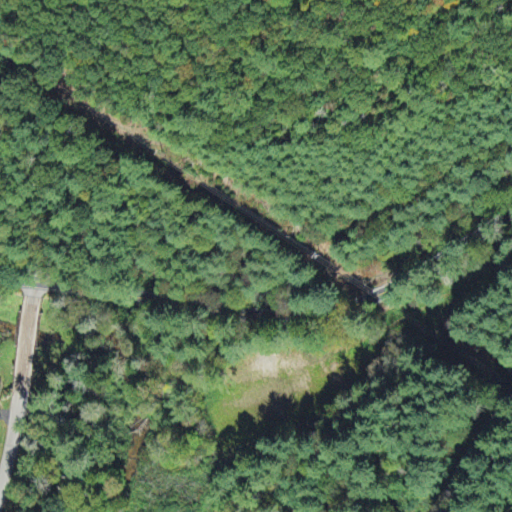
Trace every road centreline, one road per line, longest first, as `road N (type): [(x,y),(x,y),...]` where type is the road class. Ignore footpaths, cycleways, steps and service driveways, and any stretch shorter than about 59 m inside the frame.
road 1 (residential): [(511,214),(440,261),(325,314),(269,316),(0,281)]
road 2 (residential): [(37,286),(0,486)]
road 3 (residential): [(442,511),(472,448),(511,407)]
